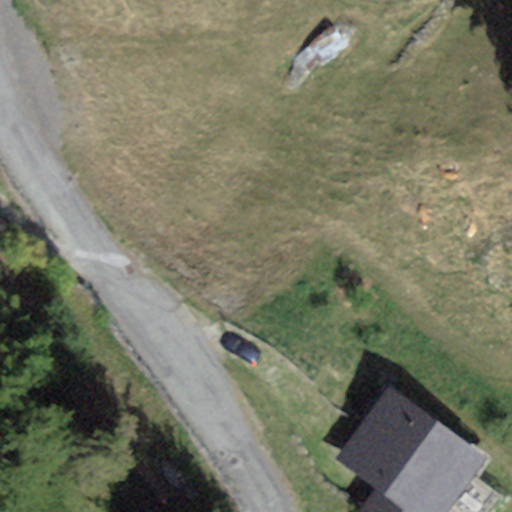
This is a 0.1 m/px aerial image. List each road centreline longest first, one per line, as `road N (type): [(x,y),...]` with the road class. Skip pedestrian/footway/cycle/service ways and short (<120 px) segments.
road 1 (residential): [(271,511),(130,294),(12,143),(0,104)]
road 2 (track): [(106,263),(79,268),(0,214)]
